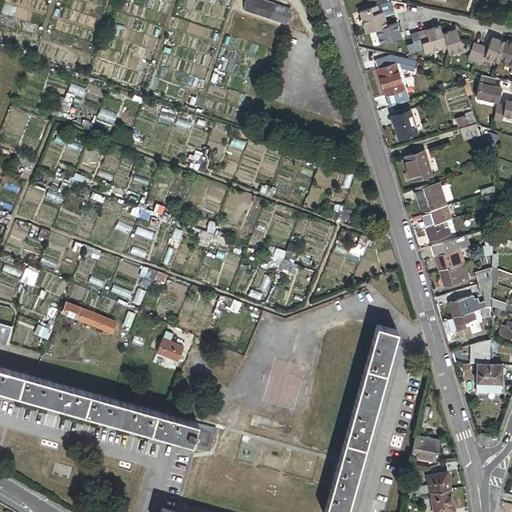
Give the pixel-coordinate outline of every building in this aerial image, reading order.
[(288,9),(259,0),(244,0),(241,11),(283,24),(288,9)] [(388,3),(376,6),(379,14),(382,13),(390,10),(388,3)] [(359,12),(361,19),(379,14),(376,6),(359,12)] [(361,19),(366,33),(369,32),(375,30),(386,27),(383,18),(380,19),(379,14),(361,19)] [(400,38),(396,24),(386,27),(375,30),(378,40),(379,44),(400,38)] [(442,34),(439,27),(428,30),(429,33),(425,35),(431,52),(446,47),(442,34)] [(378,40),(375,30),(369,32),(372,42),(378,40)] [(446,47),(448,55),(462,50),(456,32),(452,34),(451,31),(442,34),(446,47)] [(417,33),(410,36),(413,45),(407,47),(409,56),(408,59),(415,60),(416,53),(422,51),(418,37),(417,33)] [(431,52),(425,35),(418,37),(422,51),(423,54),(431,52)] [(491,61),(497,64),(498,62),(505,43),(492,38),(490,41),(488,48),(484,59),(491,61)] [(511,43),(505,41),(505,43),(498,62),(511,66),(511,63),(511,43)] [(467,60),(474,63),(480,45),(473,43),(472,47),(469,53),(467,60)] [(480,45),(474,63),(481,65),(484,59),(488,48),(480,45)] [(395,63),(393,56),(389,55),(374,60),(377,69),(395,63)] [(417,62),(393,56),(395,63),(399,62),(401,68),(414,72),(417,62)] [(484,59),(481,65),(488,68),(491,61),(484,59)] [(403,90),(395,63),(377,69),(385,95),(403,90)] [(497,80),(482,76),(476,96),(498,102),(502,90),(496,88),(496,86),(495,86),(497,80)] [(468,79),(462,81),(467,97),(473,95),(468,79)] [(505,103),(504,106),(498,105),(494,120),(501,121),(502,116),(511,117),(511,101),(511,102),(511,104),(505,103)] [(409,109),(391,115),(397,134),(398,139),(416,134),(409,109)] [(474,122),(471,110),(466,112),(469,120),(470,125),(475,123),(474,122)] [(478,134),(475,123),(470,125),(464,127),(462,127),(465,138),(478,134)] [(404,157),(411,182),(431,176),(428,165),(424,167),(422,160),(426,159),(424,151),(404,157)] [(436,189),(434,185),(414,191),(417,200),(437,194),(436,189)] [(442,187),(436,189),(437,194),(440,202),(440,204),(447,202),(442,187)] [(493,187),(479,191),(481,197),(485,195),(493,193),(493,187)] [(493,193),(485,195),(487,201),(493,200),(493,193)] [(440,202),(437,194),(417,200),(421,214),(437,209),(435,204),(440,202)] [(442,208),(437,209),(441,222),(446,221),(450,219),(446,206),(442,208)] [(441,222),(437,209),(421,214),(423,221),(425,227),(441,222)] [(462,222),(460,216),(450,219),(452,225),(462,222)] [(492,227),(493,216),(482,220),(485,230),(492,227)] [(441,222),(425,227),(430,242),(450,236),(447,227),(443,229),(441,222)] [(492,254),(492,227),(485,230),(482,231),(485,245),(482,245),(483,256),(492,254)] [(493,235),(505,239),(508,232),(493,228),(493,235)] [(468,238),(482,234),(481,231),(451,240),(454,250),(457,259),(452,260),(454,266),(465,263),(460,248),(470,245),(468,238)] [(503,246),(505,239),(493,235),(493,242),(503,246)] [(454,250),(451,240),(430,246),(433,256),(454,250)] [(454,250),(433,256),(438,271),(454,266),(452,260),(457,259),(454,250)] [(456,272),(454,266),(438,271),(440,278),(442,285),(443,287),(463,280),(460,271),(456,272)] [(491,281),(491,271),(478,275),(480,284),(491,281)] [(491,281),(480,284),(479,284),(481,291),(485,290),(485,303),(484,309),(490,308),(490,298),(491,283),(491,281)] [(471,297),(464,300),(467,308),(474,306),(472,301),(471,297)] [(506,303),(490,298),(490,308),(503,312),(506,303)] [(448,304),(453,319),(469,314),(467,308),(464,300),(448,304)] [(66,303),(62,314),(111,333),(115,322),(66,303)] [(484,309),(485,303),(478,305),(474,306),(467,308),(469,314),(473,313),(481,310),(484,309)] [(490,308),(484,309),(481,310),(485,320),(489,319),(490,308)] [(469,314),(453,319),(454,324),(455,327),(464,324),(476,321),(473,313),(469,314)] [(147,319),(141,317),(136,331),(141,333),(147,319)] [(11,327),(0,323),(0,342),(6,344),(11,327)] [(499,336),(503,338),(511,340),(511,324),(508,323),(506,330),(501,328),(499,336)] [(376,325),(324,511),(346,511),(349,505),(358,473),(367,439),(377,401),(390,353),(396,331),(376,325)] [(184,356),(187,350),(169,342),(172,335),(166,333),(163,340),(157,354),(176,361),(179,354),(184,356)] [(490,351),(490,341),(489,341),(477,345),(477,364),(490,364),(490,358),(490,351)] [(477,364),(476,364),(476,383),(500,383),(500,374),(500,368),(500,364),(490,364),(477,364)] [(192,445),(198,425),(0,369),(0,390),(32,400),(67,410),(100,419),(132,428),(172,439),(192,445)] [(422,374),(417,372),(414,382),(419,384),(422,374)] [(500,383),(476,383),(475,393),(499,394),(500,383)] [(420,402),(417,417),(425,419),(428,404),(420,402)] [(64,430),(66,423),(54,420),(52,426),(64,430)] [(215,430),(198,425),(192,445),(191,448),(209,453),(215,430)] [(414,432),(410,455),(433,459),(437,437),(414,432)] [(425,475),(427,483),(428,492),(448,488),(445,471),(425,475)] [(427,483),(403,488),(402,497),(428,492),(427,483)] [(448,488),(428,492),(432,511),(440,511),(453,510),(448,488)]
